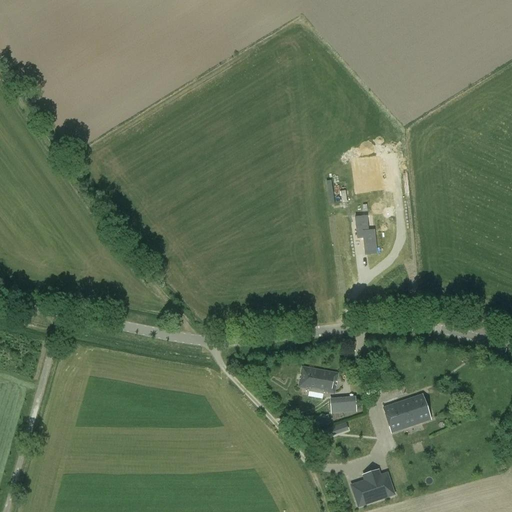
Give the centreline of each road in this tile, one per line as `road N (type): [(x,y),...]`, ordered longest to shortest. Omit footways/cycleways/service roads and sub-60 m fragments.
road 1 (tertiary): [(511,348),(395,324),(199,340),(0,297)]
road 2 (track): [(0,70),(128,263),(199,340)]
road 3 (track): [(326,511),(311,467),(199,340)]
